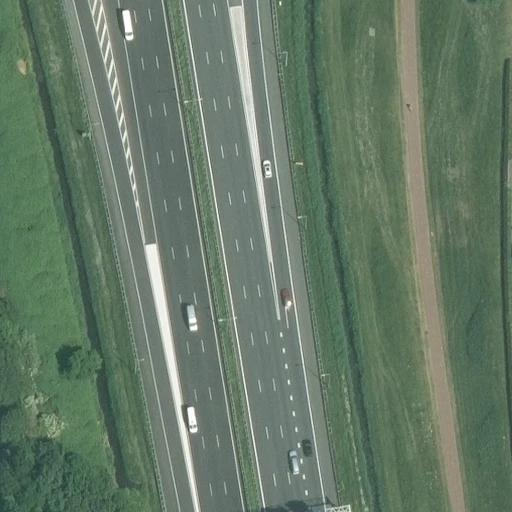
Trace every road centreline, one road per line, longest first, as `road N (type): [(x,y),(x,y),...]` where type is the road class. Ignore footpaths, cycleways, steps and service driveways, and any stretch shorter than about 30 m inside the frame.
road 1 (motorway): [(76,0),(208,511)]
road 2 (motorway): [(138,0),(220,511)]
road 3 (motorway): [(257,323),(206,0)]
road 4 (motorway): [(257,323),(250,0)]
road 5 (motorway): [(287,511),(257,323)]
